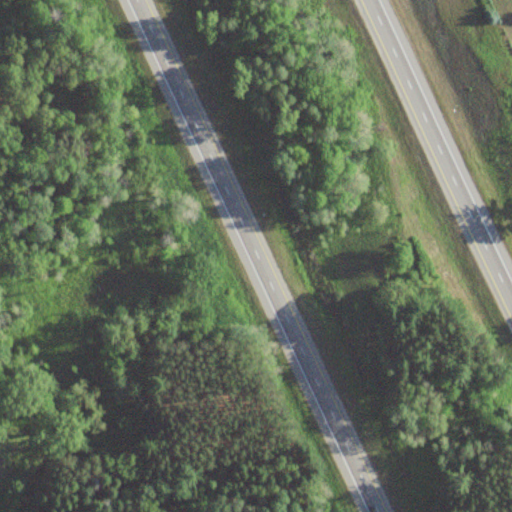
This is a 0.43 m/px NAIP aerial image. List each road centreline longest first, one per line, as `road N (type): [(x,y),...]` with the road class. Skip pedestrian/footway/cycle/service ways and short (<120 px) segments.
road 1 (motorway): [(144,0),(387,511)]
road 2 (motorway): [(511,278),(380,0)]
